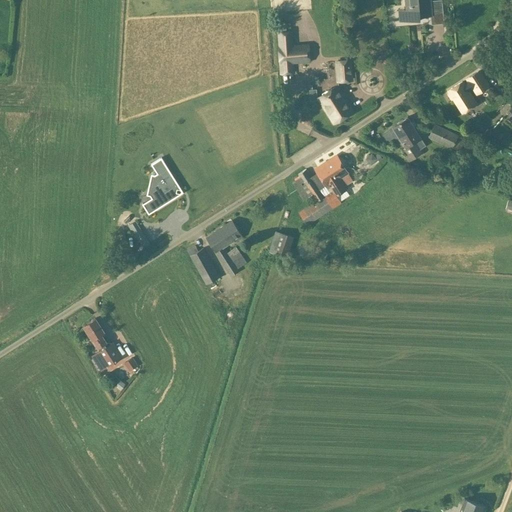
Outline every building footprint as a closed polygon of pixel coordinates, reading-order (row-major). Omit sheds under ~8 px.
[(441,0),(431,1),(430,0),(405,0),(407,21),(420,20),(419,17),(431,16),(430,11),(443,10),(441,0)] [(293,30),(277,31),(280,74),(295,73),(294,63),(311,62),(309,44),(294,45),(293,30)] [(335,61),(336,82),(353,81),(351,60),(335,61)] [(454,96),(460,105),(465,112),(475,105),(467,93),(473,88),(476,93),(488,86),(479,72),(467,79),(468,80),(465,83),(462,86),(461,85),(451,91),(452,93),(450,94),(452,98),(454,96)] [(337,87),(318,98),(334,123),(352,111),(337,87)] [(402,149),(402,150),(409,161),(422,153),(419,150),(425,146),(408,117),(393,127),(389,129),(402,149)] [(458,136),(458,135),(435,124),(428,138),(451,148),(452,148),(459,151),(465,139),(458,136)] [(371,165),(377,158),(371,153),(365,159),(371,165)] [(310,197),(313,202),(333,190),(337,196),(347,189),(339,177),(347,173),(336,156),(316,170),(318,173),(312,177),(306,169),(297,175),(299,178),(292,183),(299,194),(299,195),(303,201),(310,197)] [(150,205),(145,208),(148,214),(154,210),(173,198),(176,196),(177,196),(176,195),(174,192),(175,188),(178,186),(178,187),(179,186),(177,182),(176,182),(163,162),(164,161),(161,157),(151,164),(154,168),(157,173),(159,177),(157,178),(153,178),(150,192),(153,193),(155,196),(151,198),(147,200),(150,205)] [(442,174),(445,168),(436,163),(432,170),(442,174)] [(333,190),(313,202),(299,212),(307,225),(341,203),(340,201),(337,196),(333,190)] [(157,213),(160,217),(148,224),(157,237),(184,220),(172,203),(157,213)] [(227,253),(224,247),(234,241),(235,242),(242,238),(232,221),(206,237),(216,252),(215,253),(231,277),(239,271),(238,269),(247,263),(236,247),(227,253)] [(135,222),(128,226),(133,234),(134,233),(137,238),(143,249),(149,245),(138,226),(137,226),(135,222)] [(287,257),(294,236),(289,235),(290,231),(285,229),(283,233),(275,230),(269,251),(287,257)] [(187,250),(190,256),(206,285),(220,277),(203,248),(198,251),(195,246),(187,250)] [(97,349),(98,348),(98,351),(97,352),(107,367),(123,357),(113,342),(111,343),(107,342),(101,334),(104,332),(95,319),(83,326),(92,340),(91,340),(97,349)] [(138,365),(133,357),(124,362),(130,371),(138,365)] [(483,511),(486,507),(464,499),(459,511),(430,511),(426,510),(424,511),(483,511)]
